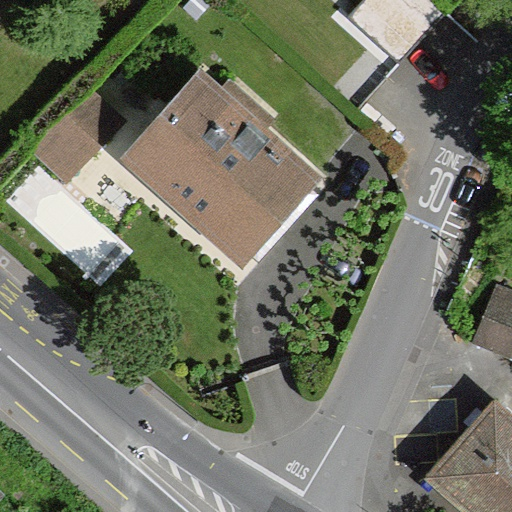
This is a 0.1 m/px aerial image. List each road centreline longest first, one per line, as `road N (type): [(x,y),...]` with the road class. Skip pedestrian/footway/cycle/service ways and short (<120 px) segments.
road 1 (residential): [(302,511),(456,147),(511,43)]
road 2 (secondary): [(217,511),(0,329)]
